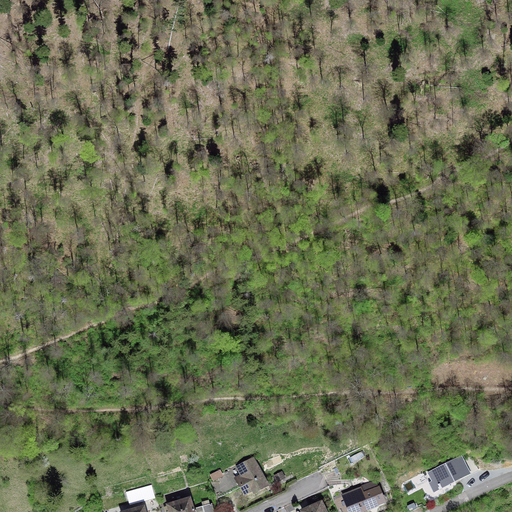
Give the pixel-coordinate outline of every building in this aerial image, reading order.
[(442,488),(469,474),(461,457),(428,473),(433,482),(435,481),(440,490),(442,489),(442,488)] [(320,471),(315,458),(283,471),(288,483),(320,471)] [(236,481),(244,495),(255,489),(257,492),(268,486),(253,459),(237,467),(242,478),(236,481)] [(348,511),(362,511),(363,511),(377,506),(376,504),(384,501),(379,489),(376,490),(374,483),(371,484),(371,483),(365,485),(366,487),(342,496),(348,511)] [(155,498),(151,485),(126,492),(130,505),(155,498)] [(417,504),(413,496),(404,501),(408,509),(417,504)] [(192,511),(189,500),(168,506),(170,511),(167,511),(192,511)] [(302,511),(301,511),(325,511),(321,503),(302,511)]
